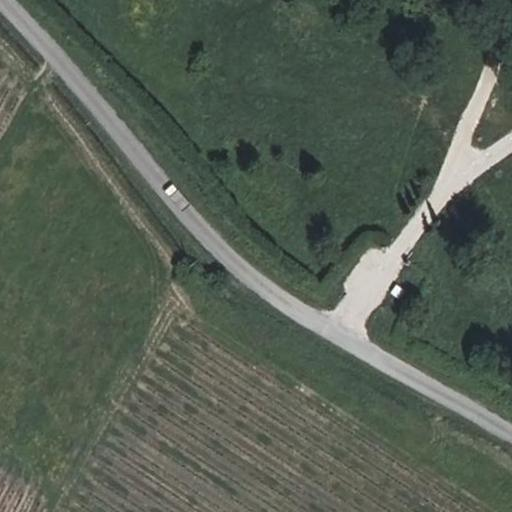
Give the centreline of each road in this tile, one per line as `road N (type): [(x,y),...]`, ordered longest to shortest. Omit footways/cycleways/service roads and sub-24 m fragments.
road 1 (unclassified): [(1,0),(112,112),(232,256),(511,428)]
road 2 (unknown): [(347,326),(405,222),(437,187),(511,135)]
